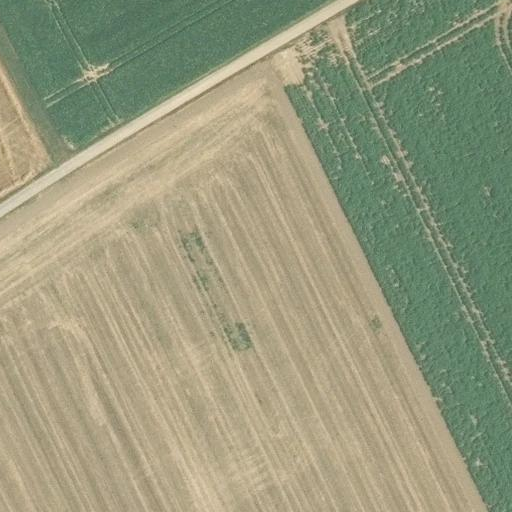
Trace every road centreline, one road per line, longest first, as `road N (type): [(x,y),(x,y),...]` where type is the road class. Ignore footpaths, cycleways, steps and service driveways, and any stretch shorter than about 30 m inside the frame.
road 1 (track): [(355,0),(0,214)]
road 2 (track): [(62,172),(0,49)]
